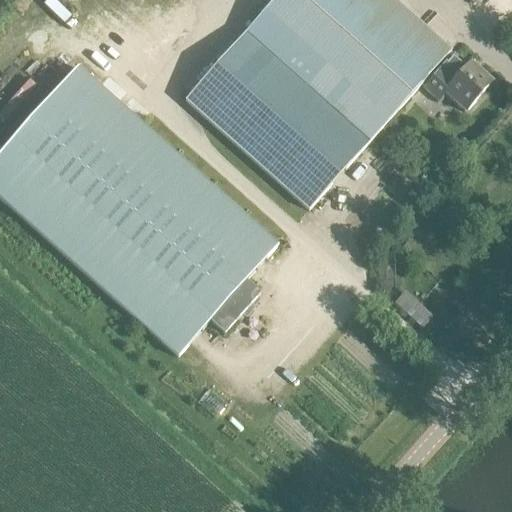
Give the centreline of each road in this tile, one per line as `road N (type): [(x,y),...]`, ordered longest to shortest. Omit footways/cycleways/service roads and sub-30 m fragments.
road 1 (track): [(337,272),(145,96),(230,0)]
road 2 (unclassified): [(365,511),(511,353)]
road 3 (track): [(480,389),(337,272)]
